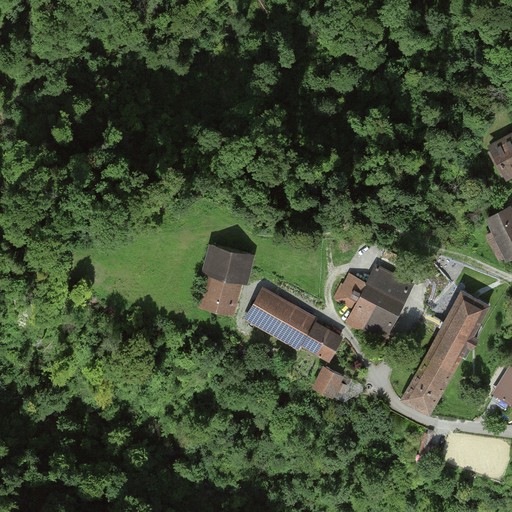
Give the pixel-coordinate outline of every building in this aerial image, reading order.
[(511,138),(493,149),(506,174),(511,170),(511,138)] [(511,259),(511,214),(510,210),(488,221),(495,234),(488,237),(500,261),(506,259),(507,262),(511,259)] [(214,273),(207,304),(241,313),(248,282),(253,283),(260,253),(217,243),(210,272),(214,273)] [(419,283),(380,264),(371,281),(353,272),(339,300),(357,309),(351,322),(389,341),(419,283)] [(321,317),(268,286),(250,316),(303,348),(306,343),(320,320),(321,317)] [(493,303),(464,288),(405,399),(433,414),(493,303)] [(320,320),(306,343),(336,361),(350,337),(320,320)] [(511,402),(511,363),(495,393),(511,402)] [(343,375),(325,366),(315,386),(332,395),(343,375)]
